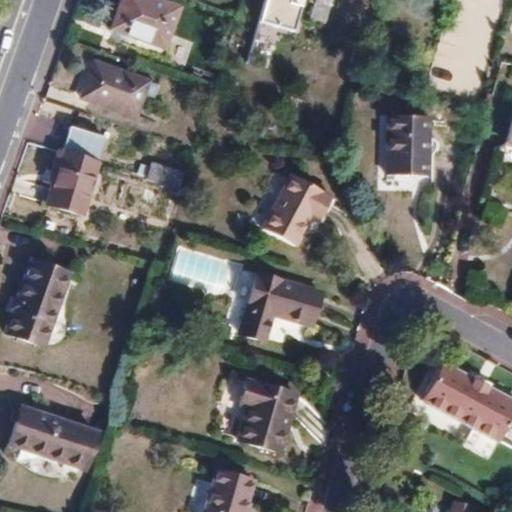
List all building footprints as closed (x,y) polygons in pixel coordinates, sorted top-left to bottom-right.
[(158,0),(118,0),(109,27),(159,45),(173,5),(158,0)] [(267,0),(261,23),(308,37),(314,17),(296,11),(299,0),(267,0)] [(92,63),(80,97),(131,115),(144,81),(92,63)] [(426,116),(386,115),(387,178),(427,179),(426,116)] [(511,115),(503,143),(511,146),(511,115)] [(61,152),(47,202),(79,213),(95,162),(101,138),(68,128),(61,152)] [(149,178),(178,187),(183,171),(154,162),(149,178)] [(291,174),(262,226),(293,242),(307,217),(311,218),(316,221),(330,194),(291,174)] [(30,258),(4,328),(42,341),(68,272),(30,258)] [(254,278),(237,333),(262,340),(271,315),(308,327),(317,297),(254,278)] [(511,399),(437,359),(416,398),(494,440),(511,406),(511,399)] [(245,408),(236,440),(278,452),(294,396),(245,382),(238,405),(245,408)] [(20,406),(9,443),(82,465),(94,429),(20,406)] [(216,468),(203,511),(243,511),(252,478),(216,468)] [(450,503),(447,511),(466,511),(467,508),(450,503)]
